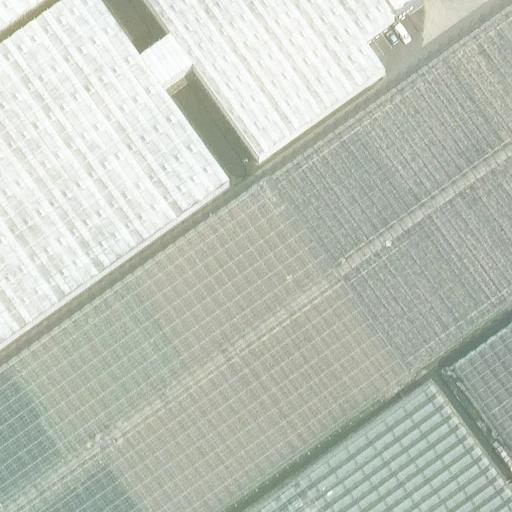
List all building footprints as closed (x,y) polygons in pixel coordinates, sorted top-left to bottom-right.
[(160,92),(176,81),(155,54),(140,65),(94,0),(80,0),(0,55),(0,350),(228,187),(160,92)] [(0,0),(0,33),(45,0),(0,0)] [(141,0),(171,43),(155,54),(176,81),(191,71),(257,163),(414,53),(394,23),(426,0),(141,0)] [(511,7),(271,180),(268,180),(121,286),(0,373),(0,511),(220,511),(342,424),(511,302),(511,7)] [(511,328),(454,371),(511,451),(511,328)] [(511,511),(511,501),(429,387),(255,511),(511,511)]
